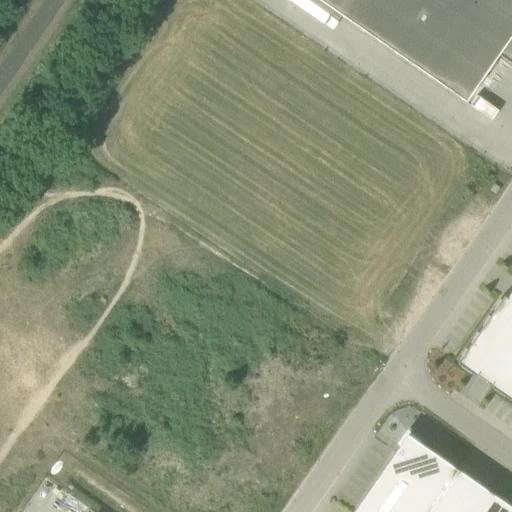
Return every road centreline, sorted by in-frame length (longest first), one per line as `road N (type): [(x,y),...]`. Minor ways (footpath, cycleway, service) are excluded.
road 1 (unclassified): [(395,372),(511,204)]
road 2 (track): [(110,0),(0,163)]
road 3 (unclassified): [(298,511),(395,372)]
road 4 (unclassified): [(395,372),(511,453)]
